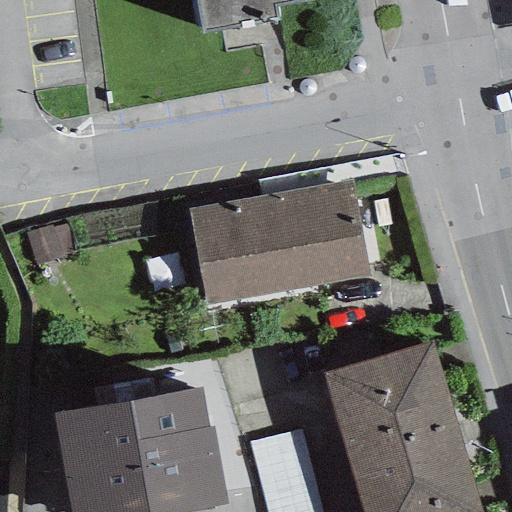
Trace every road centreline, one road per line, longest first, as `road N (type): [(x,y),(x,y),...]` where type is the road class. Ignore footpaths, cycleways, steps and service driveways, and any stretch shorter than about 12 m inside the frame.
road 1 (residential): [(455,109),(19,184)]
road 2 (secondary): [(511,344),(455,109)]
road 3 (residential): [(19,184),(0,57)]
